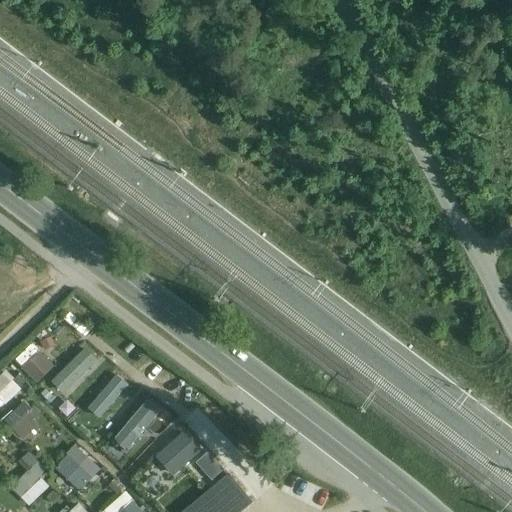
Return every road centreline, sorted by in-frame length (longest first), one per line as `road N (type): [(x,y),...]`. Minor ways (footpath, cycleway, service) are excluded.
road 1 (secondary): [(424,511),(0,184)]
road 2 (residential): [(340,0),(511,321)]
